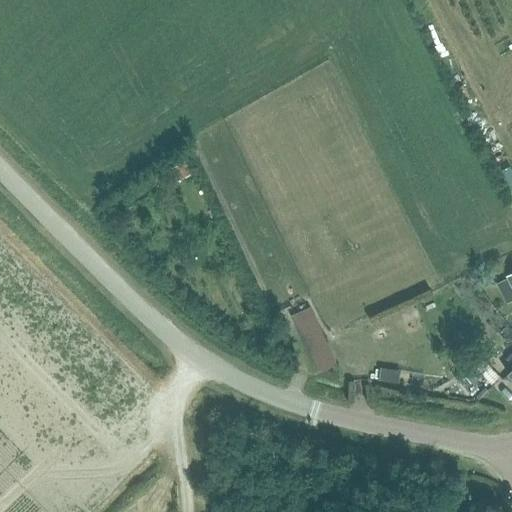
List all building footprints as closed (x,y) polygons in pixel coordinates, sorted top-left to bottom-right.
[(177,181),(194,174),(189,162),(172,169),(177,181)] [(296,324),(313,316),(309,307),(291,315),(296,324)] [(317,325),(313,316),(296,324),(300,333),(317,325)] [(322,334),(317,325),(300,333),(304,342),(322,334)] [(308,351),(326,343),(322,334),(304,342),(308,351)] [(363,335),(352,342),(362,356),(372,349),(363,335)] [(280,347),(268,341),(264,350),(276,356),(280,347)] [(326,343),(308,351),(312,360),(330,352),(326,343)] [(336,351),(349,381),(365,374),(352,344),(336,351)] [(334,361),(330,352),(312,360),(317,369),(334,361)] [(481,359),(475,368),(493,385),(500,378),(481,359)] [(382,366),(379,379),(387,380),(389,368),(382,366)]
